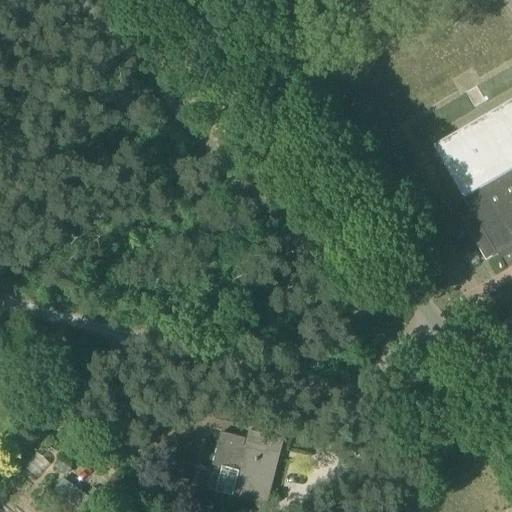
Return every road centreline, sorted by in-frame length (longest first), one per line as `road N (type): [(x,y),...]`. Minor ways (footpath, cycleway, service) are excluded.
road 1 (tertiary): [(511,425),(147,0)]
road 2 (track): [(418,317),(411,359),(361,385),(339,385),(0,301)]
